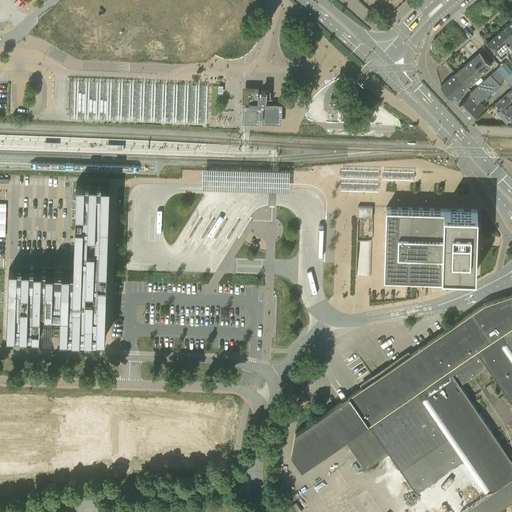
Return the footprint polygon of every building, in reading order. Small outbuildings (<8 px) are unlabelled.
[(511,20),(499,31),(510,44),(508,47),(511,51),(511,20)] [(185,32),(163,31),(91,29),(91,37),(80,37),(70,47),(76,52),(90,53),(90,54),(134,55),(177,56),(181,56),(188,53),(189,54),(202,39),(190,27),(185,32)] [(507,53),(504,49),(508,47),(510,44),(499,31),(487,42),(501,58),(507,53)] [(478,52),(466,63),(478,76),(490,65),(478,52)] [(470,92),(471,93),(458,105),(472,119),(484,107),(479,102),(485,96),(487,97),(502,83),(501,81),(504,78),(511,86),(511,85),(511,70),(506,64),(504,61),(470,92)] [(478,76),(466,63),(455,73),(457,75),(466,86),(478,76)] [(457,75),(455,73),(441,85),(452,99),(466,86),(457,75)] [(242,103),(248,103),(248,105),(242,105),(242,120),(242,123),(282,124),(282,122),(282,104),(277,104),(266,104),(266,99),(272,99),(272,98),(270,98),(271,92),(261,91),(261,93),(258,93),(259,87),(243,87),(242,103)] [(496,103),(510,120),(511,118),(511,96),(509,92),(496,103)] [(290,172),(203,169),(202,189),(289,192),(290,172)] [(70,270),(30,269),(9,268),(7,334),(15,334),(32,335),(40,335),(40,311),(61,312),(60,336),(67,336),(72,336),(80,337),(96,337),(105,337),(107,280),(102,280),(105,182),(76,181),(76,201),(75,219),(75,231),(74,242),(74,252),(74,270),(70,270)] [(372,218),(372,207),(357,206),(357,218),(372,218)] [(432,271),(446,272),(475,273),(477,210),(386,207),(384,277),(426,278),(432,279),(432,271)] [(374,379),(373,379),(328,410),(295,432),(291,454),(301,470),(305,467),(345,440),(365,468),(388,452),(385,447),(432,414),(421,397),(425,394),(424,392),(452,374),(460,385),(487,367),(511,403),(511,294),(484,303),(423,345),(419,348),(393,366),(392,366),(374,378),(374,379)] [(511,511),(511,478),(475,425),(434,453),(434,454),(439,461),(385,499),(394,511),(511,511)] [(183,470),(182,459),(165,460),(166,470),(183,470)] [(188,460),(188,468),(194,468),(193,463),(203,463),(202,459),(188,460)] [(132,461),(133,472),(143,472),(143,460),(132,461)] [(383,511),(371,490),(332,511),(383,511)]
